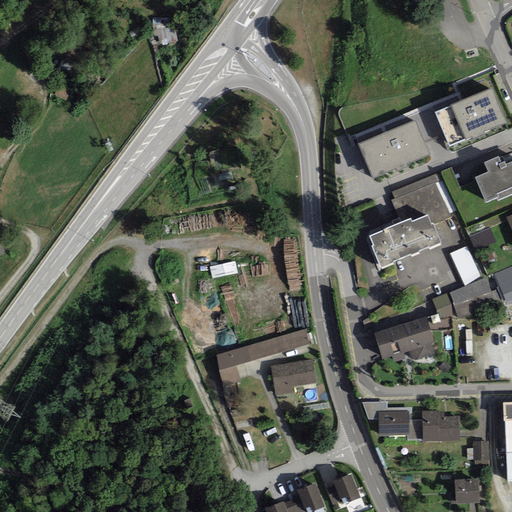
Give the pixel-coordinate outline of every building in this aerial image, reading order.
[(178,29),(168,29),(168,18),(155,18),(155,31),(161,31),(161,44),(178,44),(178,29)] [(72,92),(59,86),(54,96),(67,102),(72,92)] [(491,87),(450,104),(451,106),(435,113),(449,145),(465,139),(466,140),(472,137),(473,140),(484,135),(483,132),(507,122),(491,87)] [(373,179),(430,155),(415,120),(358,144),(373,179)] [(484,163),(488,172),(475,178),(485,203),(497,198),(498,201),(511,194),(511,162),(505,165),(504,162),(501,163),(499,156),(484,163)] [(439,172),(392,192),(395,199),(391,201),(400,222),(410,218),(412,222),(427,215),(432,225),(433,224),(433,225),(452,217),(450,213),(456,211),(439,172)] [(373,245),(371,246),(381,268),(394,263),(393,261),(410,254),(411,256),(419,253),(419,251),(428,247),(428,249),(441,243),(433,225),(433,224),(432,225),(427,215),(412,222),(410,218),(400,222),(384,230),(370,236),(373,245)] [(469,237),(476,252),(496,243),(489,228),(469,237)] [(465,286),(482,279),(467,246),(450,253),(465,286)] [(214,279),(239,273),(237,261),(211,267),(214,279)] [(511,301),(511,266),(494,274),(507,304),(511,301)] [(465,286),(449,293),(454,302),(452,303),(456,314),(458,319),(502,305),(496,289),(491,291),(486,278),(482,279),(465,286)] [(441,319),(456,314),(452,303),(454,302),(449,293),(432,300),(441,319)] [(426,317),(374,333),(382,359),(391,356),(393,363),(405,359),(403,353),(409,351),(412,359),(414,359),(414,361),(432,355),(432,353),(434,353),(431,344),(434,343),(426,317)] [(236,366),(309,344),(305,329),(217,355),(219,371),(223,387),(241,382),(236,366)] [(312,360),(271,366),(276,396),(294,393),(293,387),(316,383),(312,360)] [(387,402),(363,403),(369,419),(378,419),(378,412),(408,411),(408,420),(411,420),(411,408),(387,408),(387,402)] [(511,402),(503,403),(504,421),(505,421),(508,482),(511,481),(511,402)] [(411,420),(408,420),(408,411),(378,412),(378,419),(379,437),(407,435),(407,441),(422,440),(422,420),(411,420)] [(438,411),(421,412),(422,420),(422,440),(422,442),(460,441),(459,416),(444,417),(444,413),(438,413),(438,411)] [(490,460),(489,441),(472,442),(473,449),(473,460),(473,461),(475,461),(475,467),(488,466),(488,460),(490,460)] [(361,498),(351,474),(332,482),(334,487),(341,502),(342,505),(361,498)] [(478,478),(454,480),(456,504),(480,502),(478,478)] [(309,511),(324,506),(315,484),(297,491),(300,497),(305,511),(309,511)] [(333,505),(341,502),(334,487),(327,490),(333,505)] [(305,511),(300,497),(284,503),(287,511),(305,511)] [(287,511),(284,503),(283,501),(265,509),(266,511),(287,511)]
